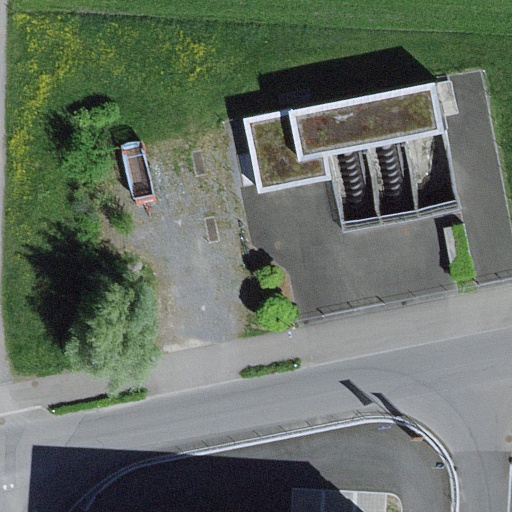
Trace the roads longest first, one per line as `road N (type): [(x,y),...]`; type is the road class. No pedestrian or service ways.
road 1 (unclassified): [(511,354),(0,449)]
road 2 (track): [(0,281),(13,0)]
